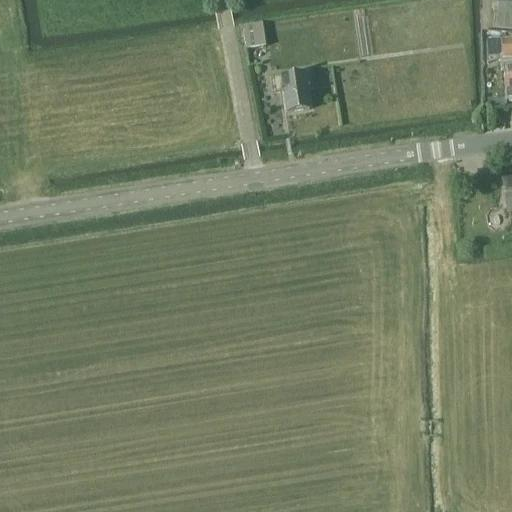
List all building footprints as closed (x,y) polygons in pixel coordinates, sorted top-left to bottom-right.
[(511,0),(496,0),(496,27),(511,27),(511,0)] [(248,49),(265,47),(263,25),(245,27),(248,49)] [(501,39),(490,39),(489,55),(500,56),(501,39)] [(503,42),(501,42),(502,56),(503,70),(505,70),(508,100),(510,100),(511,102),(511,101),(511,40),(503,42)] [(288,113),(309,111),(304,76),(284,78),(284,79),(271,81),(273,96),(286,94),(288,113)]
